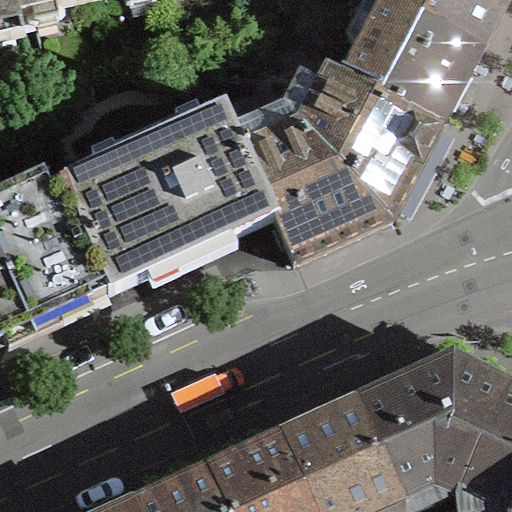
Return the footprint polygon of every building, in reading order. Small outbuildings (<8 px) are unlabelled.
[(18,18),(14,0),(0,0),(0,43),(23,38),(18,18)] [(14,0),(18,18),(97,0),(14,0)] [(510,0),(387,0),(387,2),(482,52),(510,0)] [(387,2),(345,80),(440,131),(482,52),(387,2)] [(296,266),(391,223),(399,209),(440,131),(345,80),(330,72),(321,89),(305,79),(285,113),(266,122),(255,100),(225,114),(243,153),(245,152),(276,221),(296,266)] [(67,183),(111,293),(112,295),(148,279),(153,290),(237,251),(232,240),(276,221),(245,152),(243,153),(225,114),(224,112),(181,132),(179,126),(114,155),(117,161),(67,183)] [(0,197),(0,343),(3,342),(9,355),(63,330),(58,317),(111,293),(67,183),(19,205),(13,192),(0,197)] [(453,360),(357,403),(403,504),(434,490),(454,498),(454,500),(459,498),(479,442),(507,387),(480,373),(453,360)] [(479,442),(459,498),(454,500),(455,511),(511,511),(511,389),(507,387),(479,442)] [(403,504),(357,403),(283,437),(316,511),(386,511),(403,504)] [(316,511),(283,437),(208,471),(226,511),(316,511)] [(226,511),(208,471),(133,505),(136,511),(226,511)]
